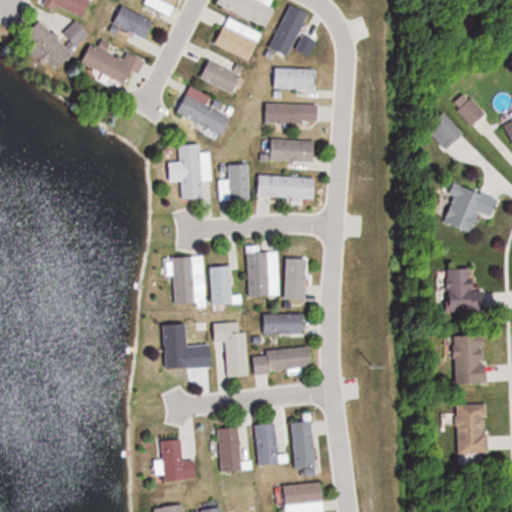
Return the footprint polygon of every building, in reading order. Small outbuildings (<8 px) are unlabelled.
[(45,0),(44,3),(54,8),(56,3),(83,17),(91,0),(45,0)] [(173,15),(179,0),(146,0),(146,3),(173,15)] [(266,26),(275,5),(263,0),(218,0),(217,3),(266,26)] [(265,56),(271,58),(275,50),(288,56),(310,12),(292,3),(265,56)] [(114,23),(147,39),(156,20),(123,4),(114,23)] [(216,45),(252,60),(263,31),(228,17),(216,45)] [(77,46),(91,32),(78,20),(65,33),(77,46)] [(55,73),(74,52),(42,22),(22,42),(55,73)] [(82,62),(132,85),(144,58),(129,51),(126,59),(91,43),(82,62)] [(202,78),(233,92),(242,74),(210,60),(202,78)] [(316,67),(273,67),(273,89),(316,89),(316,67)] [(485,114),(467,90),(452,102),(470,126),(485,114)] [(232,117),(186,95),(177,114),(223,136),(232,117)] [(319,123),(319,103),(266,103),(266,123),(319,123)] [(464,133),(444,110),(427,126),(448,148),(464,133)] [(511,117),(503,122),(511,140),(511,117)] [(316,139),(272,139),(272,160),(316,160),(316,139)] [(221,200),(251,199),(250,163),(229,164),(230,180),(220,180),(221,200)] [(317,176),(258,175),(258,196),(316,197),(317,176)] [(481,212),(493,217),(501,200),(456,181),(440,219),(473,233),(481,212)] [(279,251),(260,251),(260,245),(247,245),(247,295),(279,294),(279,251)] [(205,256),(174,257),(175,304),(206,304),(205,256)] [(231,266),(211,266),(212,305),(232,304),(231,266)] [(447,268),(447,311),(486,311),(486,287),(475,287),(475,268),(447,268)] [(305,313),(263,313),(263,332),(305,332),(305,313)] [(179,323),(181,377),(202,377),(200,322),(179,323)] [(248,331),(233,332),(232,322),(213,322),(214,341),(227,341),(228,375),(249,374),(248,331)] [(456,382),(489,382),(488,334),(454,335),(456,382)] [(253,351),(255,371),(313,367),(312,347),(253,351)] [(489,403),(457,404),(458,453),(490,453),(489,403)] [(292,422),(295,469),(316,467),(313,420),(292,422)] [(280,464),(277,422),(254,424),(258,466),(280,464)] [(241,470),(240,427),(220,427),(221,471),(241,470)] [(325,511),(322,482),(284,485),(286,511),(325,511)]
